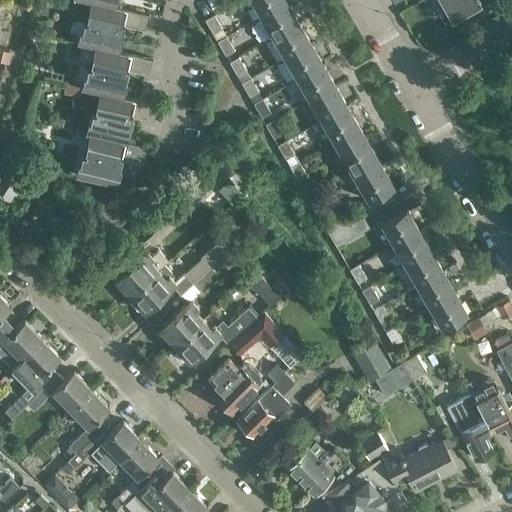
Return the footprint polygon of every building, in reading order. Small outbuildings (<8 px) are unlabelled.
[(91,0),(91,1),(86,22),(82,21),(77,42),(95,46),(116,50),(122,24),(143,29),(147,13),(112,5),(91,0)] [(285,0),(251,0),(260,16),(286,1),(285,0)] [(439,0),(451,19),(480,2),(478,0),(439,0)] [(286,1),(260,16),(261,17),(272,36),(298,22),(287,3),(286,1)] [(204,19),(213,33),(222,28),(214,14),(204,19)] [(298,22),(272,36),(274,40),(284,57),(310,42),(300,25),(298,22)] [(217,40),(225,55),(235,49),(226,35),(217,40)] [(310,42),(284,57),(288,63),(296,78),(322,63),(313,48),(310,42)] [(116,50),(95,46),(91,67),(86,66),(81,87),(100,92),(120,96),(126,70),(148,74),(151,59),(116,50)] [(229,61),(237,75),(247,70),(238,56),(229,61)] [(322,63),(296,78),(301,86),(308,99),(334,84),(326,71),(322,63)] [(241,82),(249,96),(259,91),(250,77),(241,82)] [(334,84),(308,99),(314,109),(320,119),(346,105),(339,94),(334,84)] [(120,96),(100,92),(95,112),(91,111),(86,132),(125,141),(130,114),(152,119),(156,105),(120,97),(120,96)] [(253,103),(261,117),(271,112),(262,98),(253,103)] [(346,105),(320,119),(327,132),(332,140),(358,125),(353,117),(346,105)] [(265,123),(273,138),(283,132),(275,118),(265,123)] [(358,125),(332,140),(341,155),(350,171),(375,156),(366,140),(358,125)] [(125,141),(86,132),(86,134),(90,135),(86,154),(81,153),(76,174),(115,184),(119,166),(141,171),(147,147),(125,141)] [(277,144),(285,159),(295,153),(286,139),(277,144)] [(375,156),(350,171),(354,177),(367,200),(392,186),(379,163),(375,156)] [(35,185),(49,170),(36,158),(25,169),(7,157),(0,168),(0,189),(11,197),(26,175),(35,185)] [(298,160),(289,165),(297,179),(307,174),(298,160)] [(210,187),(201,177),(124,247),(133,256),(210,187)] [(227,197),(194,226),(199,231),(218,214),(219,215),(243,194),(229,178),(219,188),(227,197)] [(359,207),(325,226),(330,236),(364,217),(359,207)] [(405,207),(380,222),(392,244),(418,229),(405,207)] [(364,217),(330,236),(336,246),(370,226),(364,217)] [(418,229),(392,244),(404,264),(430,250),(418,229)] [(167,258),(128,293),(131,297),(129,299),(137,308),(139,306),(143,310),(172,284),(179,293),(210,266),(228,250),(219,240),(200,257),(201,258),(175,282),(169,276),(173,272),(164,263),(168,260),(167,258)] [(124,289),(128,293),(167,258),(159,249),(151,256),(144,248),(113,277),(116,281),(114,283),(121,292),(124,289)] [(430,250),(404,264),(417,285),(442,270),(430,250)] [(349,268),(357,283),(367,277),(359,263),(349,268)] [(218,275),(210,266),(179,293),(187,301),(158,327),(162,331),(159,333),(167,342),(170,340),(173,344),(202,318),(195,309),(197,307),(191,299),(218,275)] [(442,270),(417,285),(429,306),(454,291),(442,270)] [(284,290),(294,282),(285,272),(276,281),(284,290)] [(270,304),(279,296),(267,282),(258,291),(270,304)] [(361,289),(369,304),(379,298),(371,284),(361,289)] [(454,291),(429,306),(441,327),(466,313),(454,291)] [(0,328),(8,321),(1,314),(9,306),(0,296),(0,328)] [(511,310),(507,301),(495,307),(501,317),(511,311),(511,310)] [(373,310),(381,324),(391,319),(383,305),(373,310)] [(202,318),(173,344),(177,348),(174,350),(182,358),(185,356),(189,360),(219,333),(227,343),(257,316),(248,306),(227,325),(222,319),(214,326),(213,325),(211,327),(202,318)] [(257,316),(227,343),(239,356),(261,336),(270,346),(285,332),(265,309),(257,316)] [(0,355),(11,367),(41,338),(23,319),(14,328),(8,321),(0,328),(0,355)] [(476,319),(466,324),(474,338),(484,332),(476,319)] [(385,331),(393,345),(403,340),(395,326),(385,331)] [(41,338),(11,367),(29,385),(35,379),(42,385),(56,371),(50,365),(59,356),(41,338)] [(375,338),(354,349),(370,377),(391,365),(375,338)] [(511,340),(495,350),(511,382),(511,340)] [(403,361),(395,365),(406,383),(426,371),(416,353),(411,356),(403,361)] [(228,357),(207,378),(217,389),(212,394),(230,412),(253,388),(261,380),(261,375),(247,361),(243,362),(237,367),(228,357)] [(395,365),(375,378),(385,395),(406,383),(395,365)] [(56,371),(42,385),(50,393),(52,391),(69,408),(90,388),(72,369),(63,378),(56,371)] [(270,385),(236,419),(252,435),(272,414),(276,418),(291,403),(282,394),(295,381),(284,371),(270,385)] [(511,438),(511,402),(507,405),(494,380),(493,380),(492,378),(487,377),(483,380),(481,384),(483,386),(474,391),(485,412),(493,429),(502,425),(510,439),(511,438)] [(29,385),(4,409),(11,416),(21,407),(42,385),(35,379),(29,385)] [(42,385),(21,407),(28,415),(50,393),(42,385)] [(69,446),(61,454),(67,461),(104,424),(115,413),(90,388),(69,408),(87,427),(68,445),(69,446)] [(493,429),(485,412),(474,391),(453,402),(456,408),(450,412),(474,458),(491,449),(484,434),(493,429)] [(104,424),(67,461),(67,460),(75,468),(83,460),(82,460),(90,452),(107,469),(139,438),(121,419),(110,430),(104,424)] [(358,442),(370,460),(380,453),(394,481),(407,475),(415,489),(456,468),(440,437),(402,457),(396,445),(389,448),(377,430),(358,442)] [(139,438),(107,469),(108,470),(119,460),(136,477),(126,487),(118,496),(124,502),(154,473),(147,466),(157,456),(139,438)] [(315,440),(308,448),(307,446),(286,468),(313,494),(325,482),(330,486),(354,466),(335,448),(322,461),(317,456),(325,449),(315,440)] [(378,457),(320,494),(334,511),(393,511),(407,501),(378,457)] [(154,473),(124,502),(133,511),(164,511),(189,488),(170,470),(160,479),(154,473)] [(0,503),(1,504),(19,486),(10,476),(0,486),(0,503)] [(189,488),(164,511),(201,511),(207,507),(189,488)] [(43,507),(49,502),(40,493),(35,499),(43,507)]
